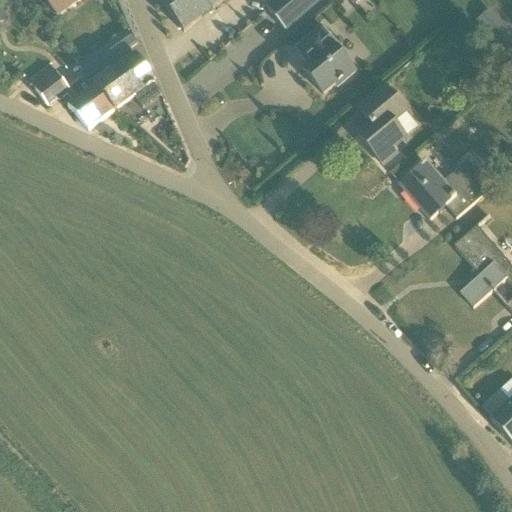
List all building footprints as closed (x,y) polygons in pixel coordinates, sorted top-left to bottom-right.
[(44,0),(58,18),(70,9),(63,0),(44,0)] [(225,0),(160,0),(184,34),(225,0)] [(278,0),(264,13),(282,34),(321,0),(278,0)] [(338,89),(356,73),(345,60),(347,58),(322,28),(295,51),(308,66),(302,71),(324,96),(336,86),(338,89)] [(511,35),(508,31),(494,43),(508,60),(511,56),(511,35)] [(126,35),(80,69),(83,73),(89,80),(102,71),(134,47),(126,35)] [(115,113),(135,98),(144,110),(162,96),(153,84),(155,82),(136,57),(95,88),(115,113)] [(89,80),(83,73),(65,87),(52,69),(32,85),(36,91),(36,92),(48,109),(67,94),(75,104),(68,109),(89,132),(115,113),(95,88),(89,80)] [(461,81),(459,99),(476,101),(478,82),(461,81)] [(393,124),(407,113),(386,88),(359,111),(371,126),(358,137),(383,167),(397,155),(393,150),(406,139),(393,124)] [(404,116),(396,124),(407,137),(416,128),(404,116)] [(493,191),(468,163),(442,186),(427,168),(423,171),(420,168),(400,186),(431,222),(446,209),(457,222),(493,191)] [(511,268),(478,228),(454,248),(480,278),(461,295),(474,310),(493,294),(507,282),(511,287),(511,302),(505,308),(511,316),(511,268)] [(494,421),(491,424),(511,445),(511,403),(511,404),(500,393),(483,409),(494,421)]
